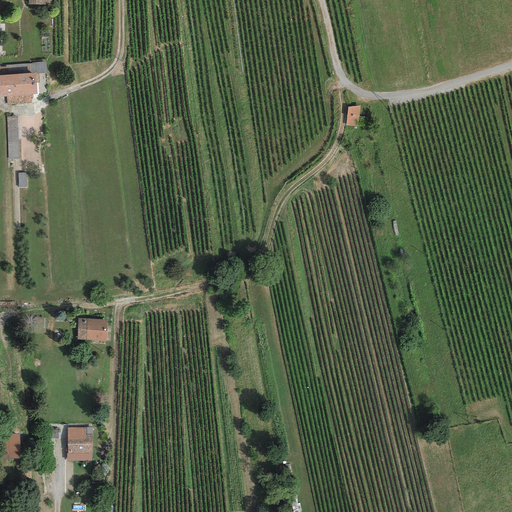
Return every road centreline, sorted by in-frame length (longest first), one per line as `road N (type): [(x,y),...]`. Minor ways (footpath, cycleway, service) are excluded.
road 1 (track): [(342,81),(331,156),(280,203),(253,269),(117,308),(114,511)]
road 2 (track): [(321,0),(342,81),(371,99),(429,95),(511,67)]
road 3 (track): [(120,0),(119,58),(109,72),(30,113)]
